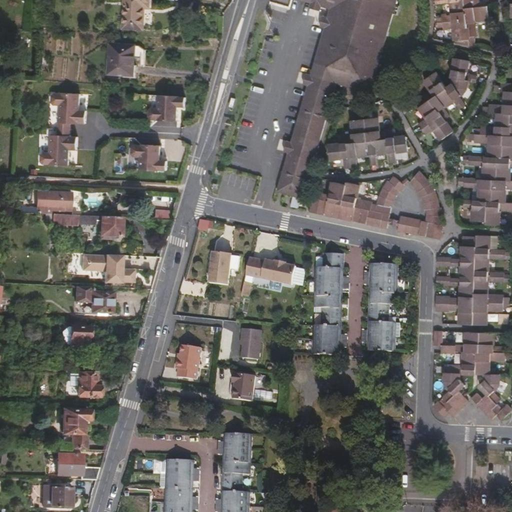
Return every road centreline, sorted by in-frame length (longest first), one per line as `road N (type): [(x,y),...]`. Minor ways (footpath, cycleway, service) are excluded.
road 1 (residential): [(187,205),(423,255),(422,411),(433,432),(511,436)]
road 2 (secondary): [(98,511),(187,205)]
road 3 (secondary): [(187,205),(248,0)]
road 4 (track): [(289,511),(285,466),(303,410),(319,387),(351,373),(354,354)]
